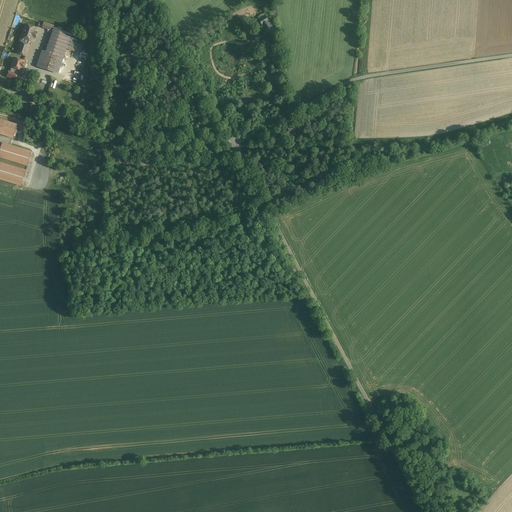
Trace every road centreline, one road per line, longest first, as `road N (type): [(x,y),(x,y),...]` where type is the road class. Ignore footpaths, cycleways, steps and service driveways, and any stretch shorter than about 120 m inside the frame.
road 1 (unclassified): [(233,143),(422,511)]
road 2 (unclassified): [(233,143),(359,77),(511,55)]
road 3 (track): [(31,103),(155,145),(233,143)]
road 4 (unclassified): [(159,0),(233,143)]
